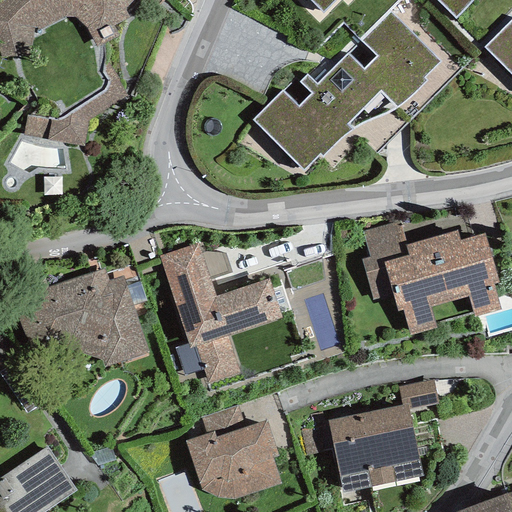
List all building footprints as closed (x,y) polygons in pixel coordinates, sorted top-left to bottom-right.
[(113,26),(129,19),(126,10),(126,7),(133,0),(0,0),(0,53),(2,59),(29,54),(34,32),(64,17),(74,16),(87,28),(97,47),(119,36),(113,26)] [(308,0),(323,14),(336,0),(340,0),(341,0),(308,0)] [(437,0),(456,18),(472,0),(437,0)] [(282,90),(252,120),(303,171),(320,155),(322,157),(333,146),(338,142),(347,135),(356,128),(364,123),(373,120),(385,115),(392,111),(402,104),(412,97),(427,81),(424,78),(440,61),(390,10),(317,84),(307,74),(299,82),(295,78),(282,90)] [(511,19),(485,48),(511,74),(511,19)] [(48,117),(27,115),(24,135),(47,140),(84,146),(88,122),(128,96),(105,58),(102,73),(107,80),(106,86),(103,89),(60,118),(48,117)] [(406,247),(399,222),(363,232),(371,258),(362,261),(373,300),(393,294),(384,263),(409,256),(406,247)] [(409,256),(384,263),(393,294),(398,310),(403,309),(410,334),(435,327),(429,307),(468,296),(474,317),(499,309),(492,284),(498,282),(484,234),(458,242),(456,233),(406,247),(409,256)] [(207,384),(241,373),(228,337),(282,318),(268,278),(216,296),(199,242),(158,256),(188,344),(189,349),(195,347),(203,371),(207,384)] [(26,342),(45,337),(103,360),(105,367),(148,353),(122,275),(108,280),(104,269),(48,286),(41,263),(6,274),(13,298),(26,342)] [(300,293),(319,348),(348,338),(329,283),(300,293)] [(175,348),(184,375),(203,371),(195,347),(189,349),(188,344),(175,348)] [(408,410),(439,403),(434,379),(397,387),(401,406),(407,405),(408,410)] [(401,406),(328,420),(343,493),(422,476),(408,410),(407,405),(401,406)] [(245,428),(238,406),(202,418),(207,434),(214,432),(216,437),(245,428)] [(331,449),(322,412),(310,415),(313,426),(301,429),(307,455),(331,449)] [(186,441),(201,490),(218,498),(234,499),(282,484),(273,458),(279,457),(266,421),(245,428),(216,437),(214,432),(207,434),(186,441)] [(0,511),(45,511),(77,491),(47,447),(0,478),(0,511)] [(511,511),(511,492),(506,494),(458,511),(511,511)]
